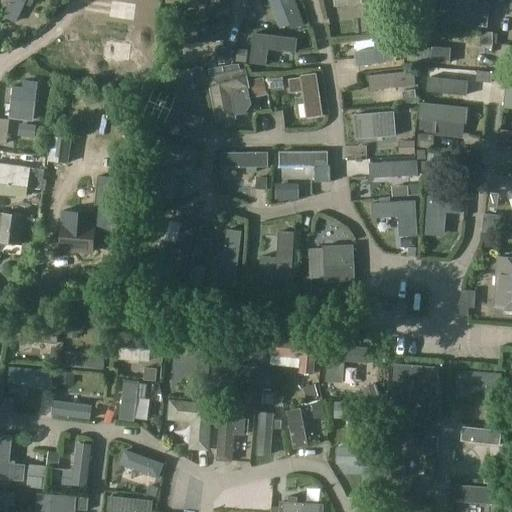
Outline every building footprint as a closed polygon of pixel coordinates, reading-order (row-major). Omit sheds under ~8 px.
[(11,0),(3,17),(14,22),(24,4),(25,0),(32,3),(33,0),(11,0)] [(280,0),(282,3),(272,7),(278,23),(280,29),(289,26),(290,30),(303,25),(293,0),(280,0)] [(488,5),(445,0),(441,0),(439,23),(485,29),(488,5)] [(229,7),(217,7),(218,18),(229,18),(229,7)] [(424,32),(409,31),(407,61),(449,64),(450,50),(423,48),(424,32)] [(479,34),(479,46),(492,46),(492,45),(493,35),(493,34),(479,34)] [(251,65),(266,66),(268,51),(293,54),(295,39),(255,35),(251,65)] [(375,51),(354,53),(356,67),(394,63),(392,41),(374,43),(375,51)] [(237,50),(235,63),(246,64),(247,51),(237,50)] [(219,56),(183,63),(185,74),(221,67),(219,56)] [(244,72),(209,79),(218,121),(234,118),(233,117),(245,114),(251,106),(247,88),(244,72)] [(476,77),(476,82),(491,84),(492,74),(490,73),(477,72),(476,77)] [(288,81),(290,95),(303,93),(307,120),(322,117),(315,75),(300,77),(300,79),(288,81)] [(282,78),(269,79),(269,80),(271,91),(271,92),(283,91),(282,78)] [(168,79),(158,87),(165,97),(176,89),(168,79)] [(263,79),(254,81),(258,98),(267,97),(263,79)] [(21,89),(12,88),(9,120),(32,122),(36,82),(22,81),(21,89)] [(138,86),(120,84),(119,98),(136,100),(138,86)] [(420,104),(418,120),(419,120),(426,121),(427,121),(426,133),(435,134),(436,122),(463,125),(466,125),(467,109),(420,104)] [(195,141),(202,119),(167,109),(161,131),(195,141)] [(355,117),(356,141),(395,137),(393,114),(355,117)] [(418,131),(427,132),(427,121),(426,121),(419,120),(418,131)] [(499,137),(498,143),(510,144),(511,132),(499,131),(499,137)] [(421,136),(420,148),(433,149),(434,137),(421,136)] [(149,141),(139,176),(155,181),(160,164),(184,172),(190,154),(149,141)] [(399,142),(399,155),(414,155),(414,142),(399,142)] [(327,153),(279,153),(279,168),(315,168),(315,182),(329,182),(329,167),(327,167),(327,153)] [(437,155),(436,163),(449,165),(449,156),(437,155)] [(39,191),(41,170),(0,164),(0,194),(26,198),(27,190),(39,191)] [(256,184),(256,190),(266,191),(267,179),(257,179),(256,184)] [(409,185),(407,187),(408,196),(420,195),(420,185),(417,185),(409,185)] [(299,186),(275,186),(275,200),(299,201),(299,186)] [(426,215),(425,236),(443,237),(445,214),(459,214),(460,199),(461,190),(438,189),(438,198),(427,197),(426,215)] [(414,203),(371,205),(372,219),(399,217),(399,218),(400,237),(416,236),(414,203)] [(95,214),(63,211),(59,250),(92,253),(95,214)] [(24,218),(0,215),(0,243),(21,246),(22,235),(33,236),(34,222),(24,221),(24,218)] [(495,230),(497,217),(492,216),(483,215),(483,218),(481,233),(495,235),(495,230)] [(158,268),(182,275),(196,227),(182,224),(176,244),(165,241),(158,268)] [(235,289),(241,233),(227,232),(223,261),(213,260),(211,287),(235,289)] [(277,259),(261,258),(260,275),(292,277),(294,234),(279,233),(277,259)] [(412,239),(400,239),(400,249),(407,249),(412,249),(412,239)] [(352,247),(324,248),(325,285),(354,284),(352,247)] [(407,249),(407,257),(417,258),(418,249),(412,249),(407,249)] [(23,251),(22,262),(32,263),(33,252),(23,251)] [(511,260),(496,260),(493,308),(511,308),(511,260)] [(148,272),(146,282),(155,285),(158,274),(156,274),(152,273),(148,272)] [(190,274),(188,286),(200,288),(202,289),(204,276),(190,274)] [(298,277),(297,290),(311,291),(312,279),(312,278),(309,278),(298,277)] [(247,278),(246,287),(258,288),(259,279),(247,278)] [(468,316),(470,292),(460,292),(459,316),(468,316)] [(67,338),(77,339),(78,330),(67,330),(67,338)] [(263,339),(251,338),(250,345),(250,350),(262,351),(263,339)] [(271,340),(270,357),(300,359),(299,376),(313,377),(316,344),(271,340)] [(328,361),(326,383),(342,384),(344,362),(368,364),(369,349),(328,345),(326,361),(328,361)] [(206,364),(197,363),(196,375),(209,376),(209,364),(206,364)] [(256,385),(258,368),(214,363),(212,380),(256,385)] [(394,366),(392,401),(409,402),(411,383),(436,385),(438,369),(394,366)] [(457,385),(486,387),(486,396),(500,397),(502,374),(458,371),(457,385)] [(124,381),(119,420),(133,422),(133,420),(136,399),(142,399),(143,391),(137,390),(138,383),(124,381)] [(206,383),(204,399),(215,400),(217,384),(206,383)] [(374,385),(362,389),(367,402),(379,397),(374,385)] [(306,401),(317,398),(314,386),(303,389),(306,401)] [(224,387),(222,405),(234,406),(236,388),(224,387)] [(51,401),(52,391),(7,389),(6,399),(51,401)] [(251,389),(250,405),(261,406),(263,390),(251,389)] [(206,450),(210,407),(171,403),(170,419),(193,421),(190,449),(206,450)] [(322,403),(311,405),(312,407),(314,420),(325,418),(322,403)] [(486,412),(486,425),(498,426),(499,413),(486,412)] [(257,456),(270,457),(272,429),(280,430),(281,422),(273,422),(273,415),(259,414),(257,456)] [(234,419),(233,421),(219,420),(216,461),(230,462),(232,436),(244,437),(246,420),(234,419)] [(285,426),(287,462),(303,461),(301,425),(285,426)] [(6,465),(8,436),(0,434),(0,480),(22,482),(24,466),(6,465)] [(425,438),(425,450),(436,450),(437,438),(425,438)] [(390,440),(388,481),(403,481),(404,454),(422,455),(422,441),(390,440)] [(30,491),(40,492),(42,468),(28,466),(26,491),(30,491)] [(158,489),(149,486),(146,495),(155,498),(158,489)] [(18,490),(17,502),(29,504),(30,491),(26,491),(18,490)] [(14,508),(15,494),(0,493),(0,511),(7,511),(8,507),(14,508)] [(381,493),(365,493),(365,502),(381,502),(381,493)] [(66,511),(68,498),(37,496),(35,511),(66,511)] [(150,511),(151,501),(107,496),(105,511),(150,511)] [(280,503),(279,511),(322,511),(323,506),(321,506),(296,504),(297,498),(296,498),(288,498),(288,504),(280,503)] [(75,499),(75,510),(86,511),(87,500),(75,499)]
